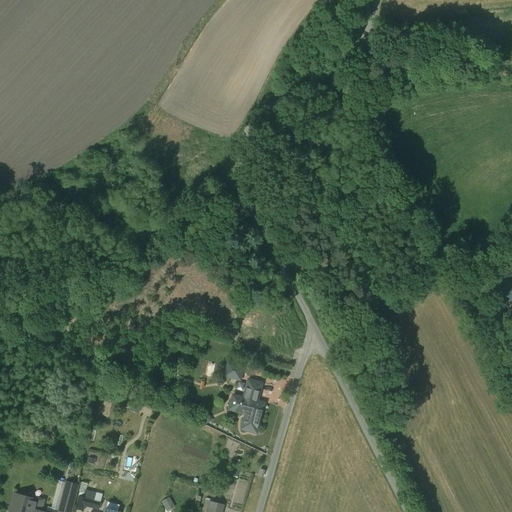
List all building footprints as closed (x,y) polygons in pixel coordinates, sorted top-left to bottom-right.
[(511,299),(511,274),(495,284),(505,303),(511,299)] [(486,298),(475,306),(487,325),(501,315),(490,296),(486,298)] [(209,375),(209,371),(215,371),(216,362),(204,360),(202,374),(209,375)] [(245,370),(229,365),(225,378),(241,383),(245,370)] [(266,384),(248,379),(243,397),(235,394),(231,411),(246,415),(242,432),(258,436),(266,405),(261,404),(266,384)] [(74,511),(81,487),(67,483),(59,511),(74,511)] [(98,511),(99,511),(104,497),(88,492),(86,501),(79,499),(76,511),(79,511),(83,511),(85,508),(98,511)] [(38,500),(15,493),(9,511),(35,511),(38,500)] [(164,502),(169,511),(177,506),(173,498),(164,502)] [(204,511),(208,511),(226,511),(229,505),(208,499),(204,511)]
